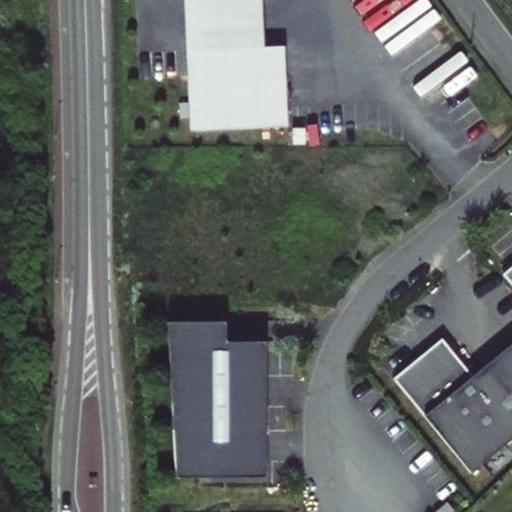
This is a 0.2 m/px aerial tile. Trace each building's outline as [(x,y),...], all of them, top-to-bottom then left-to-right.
[(182,0),(186,50),(193,50),(263,47),(260,0),(182,0)] [(263,47),(193,50),(197,130),(287,126),(283,46),(263,47)] [(168,323),(176,476),(274,471),(267,339),(227,341),(226,320),(168,323)] [(394,379),(470,475),(511,440),(511,345),(473,377),(448,346),(424,365),(419,359),(394,379)] [(511,511),(511,501),(499,511),(511,511)]
